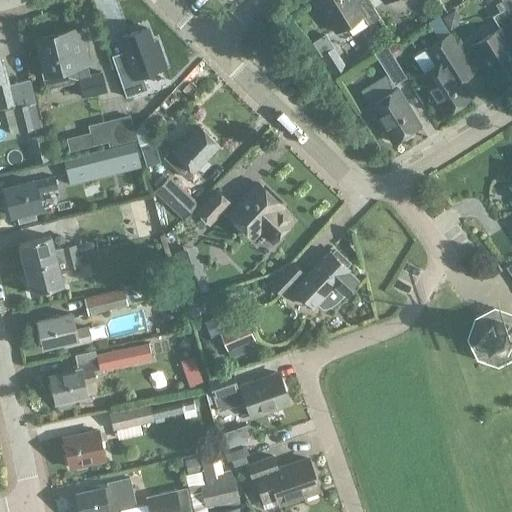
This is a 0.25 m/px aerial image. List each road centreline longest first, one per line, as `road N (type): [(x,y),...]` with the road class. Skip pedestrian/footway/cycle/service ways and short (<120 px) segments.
road 1 (residential): [(354,511),(307,376),(317,354),(401,322),(435,265),(432,243),(391,189)]
road 2 (residential): [(211,44),(352,188),(391,189)]
road 3 (residential): [(391,189),(511,110)]
road 4 (residential): [(32,499),(0,365)]
